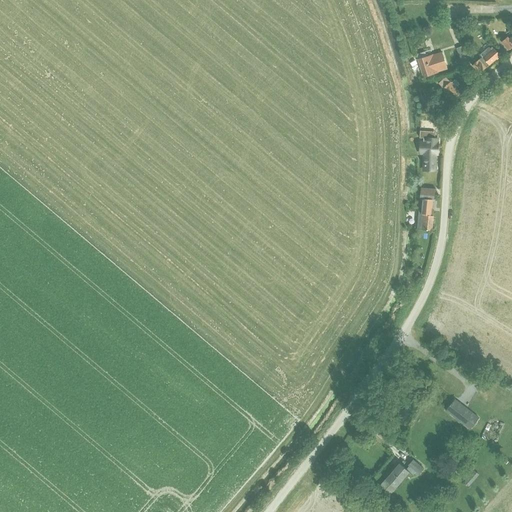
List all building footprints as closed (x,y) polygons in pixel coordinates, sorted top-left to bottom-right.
[(511,36),(509,39),(507,37),(501,42),(508,50),(511,47),(511,36)] [(468,60),(462,46),(456,49),(462,62),(468,60)] [(482,57),(472,65),(479,74),(500,56),(494,48),(483,58),(482,57)] [(442,52),(433,55),(432,54),(418,59),(423,77),(438,73),(438,72),(447,69),(442,52)] [(451,83),(450,82),(446,77),(439,84),(442,88),(453,100),(461,94),(455,88),(459,85),(455,80),(451,83)] [(418,131),(418,137),(420,138),(420,153),(423,153),(422,164),(431,165),(432,153),(438,153),(438,144),(435,144),(436,139),(429,138),(429,131),(418,131)] [(420,197),(435,198),(435,188),(421,187),(420,197)] [(419,210),(418,229),(432,230),(434,211),(431,211),(432,200),(433,199),(422,198),(421,211),(419,210)] [(454,399),(446,410),(470,428),(478,418),(455,400),(454,399)] [(399,463),(380,485),(390,494),(407,475),(410,478),(414,473),(417,476),(418,473),(419,474),(423,469),(413,460),(408,465),(409,466),(406,469),(399,463)] [(474,470),(464,481),(469,485),(479,474),(474,470)]
